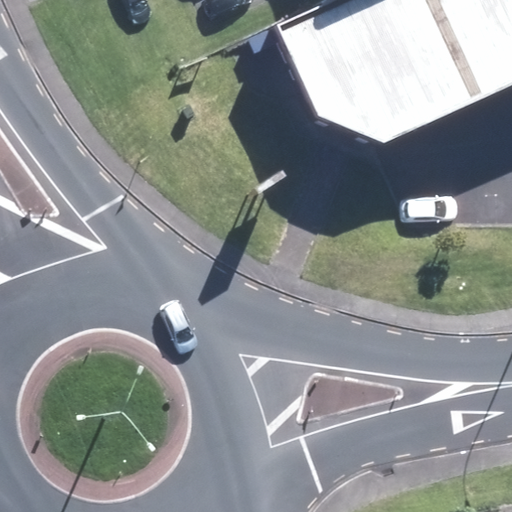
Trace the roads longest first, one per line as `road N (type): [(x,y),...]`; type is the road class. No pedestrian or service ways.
road 1 (residential): [(193,330),(363,368),(497,384)]
road 2 (residential): [(497,384),(217,467)]
road 3 (secondary): [(0,76),(164,309)]
road 4 (secondary): [(0,356),(30,321),(72,299),(119,295),(164,309)]
road 5 (secondary): [(193,330),(225,385),(228,427),(217,467)]
